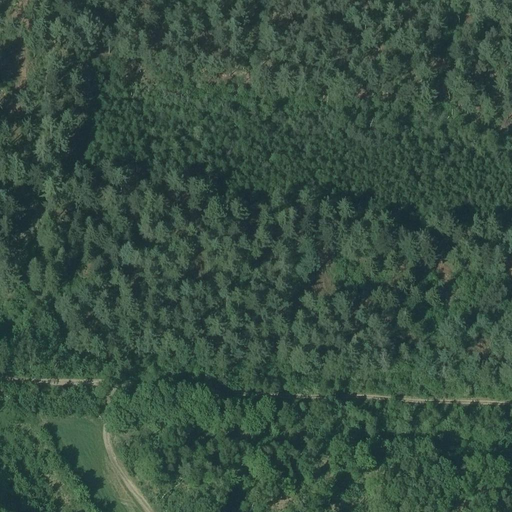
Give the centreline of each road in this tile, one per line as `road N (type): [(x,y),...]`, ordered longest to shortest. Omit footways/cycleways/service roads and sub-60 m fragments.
road 1 (track): [(511,402),(0,382)]
road 2 (track): [(107,385),(114,462),(145,511)]
